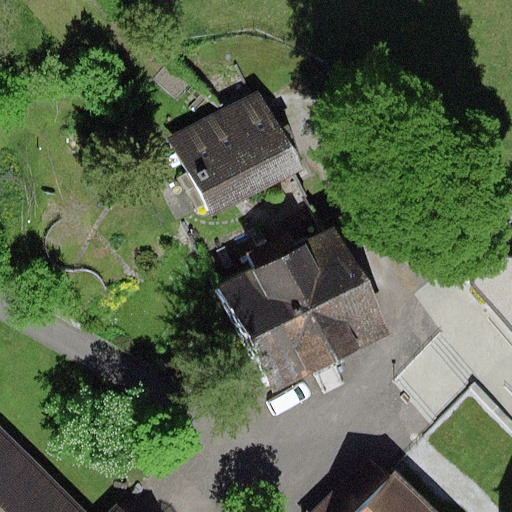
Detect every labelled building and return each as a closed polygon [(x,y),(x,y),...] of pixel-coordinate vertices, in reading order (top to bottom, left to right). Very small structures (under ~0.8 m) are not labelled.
[(261,90),(169,139),(211,218),(303,170),(261,90)] [(338,232),(221,292),(274,395),(391,335),(338,232)] [(511,247),(470,286),(511,332),(511,247)] [(115,511),(79,511),(0,430),(0,511),(125,511),(121,507),(115,511)] [(428,511),(370,456),(315,511),(428,511)]
